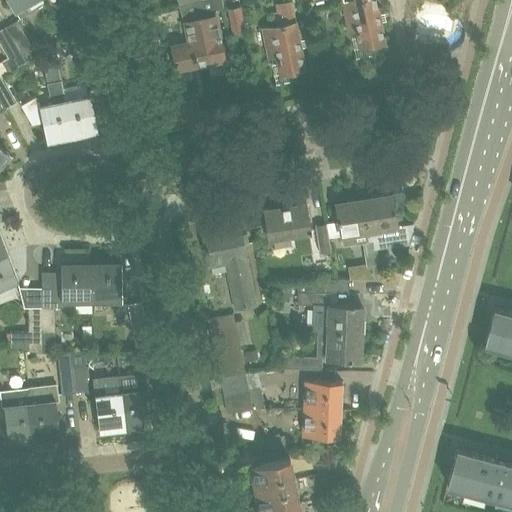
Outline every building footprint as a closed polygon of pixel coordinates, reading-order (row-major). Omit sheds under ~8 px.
[(8,0),(15,11),(33,0),(8,0)] [(214,11),(215,10),(223,8),(221,0),(195,0),(178,5),(182,20),(184,19),(187,33),(192,33),(193,41),(173,45),(178,68),(224,59),(214,11)] [(384,42),(375,0),(342,0),(349,32),(357,30),(361,47),(384,42)] [(304,68),(295,22),(297,22),(292,1),(278,4),(282,25),(263,29),(269,56),(277,54),(281,73),(304,68)] [(229,9),(234,32),(245,30),(240,7),(229,9)] [(6,26),(25,61),(26,60),(22,53),(32,47),(17,20),(6,26)] [(95,21),(75,33),(81,45),(98,36),(98,33),(96,23),(95,21)] [(8,70),(25,61),(6,26),(0,29),(0,43),(8,58),(3,61),(8,70)] [(81,45),(75,33),(54,45),(60,57),(81,45)] [(0,75),(0,99),(5,108),(17,101),(2,75),(0,75)] [(72,135),(65,99),(61,79),(47,82),(48,86),(51,90),(53,101),(41,104),(36,95),(21,104),(28,116),(35,115),(37,121),(43,120),(47,140),(72,135)] [(98,130),(97,126),(90,94),(65,99),(72,135),(98,130)] [(198,110),(184,113),(187,125),(200,122),(198,110)] [(0,164),(10,153),(0,144),(0,164)] [(376,238),(375,238),(374,230),(397,226),(394,209),(402,208),(405,196),(402,192),(392,193),(362,198),(367,231),(368,239),(374,238),(374,239),(376,239),(376,238)] [(341,236),(367,231),(362,198),(335,203),(341,236)] [(305,203),(264,210),(269,237),(310,230),(305,203)] [(326,223),(315,224),(320,253),(331,251),(326,223)] [(239,225),(203,232),(209,264),(227,260),(236,307),(254,303),(244,257),(246,256),(239,225)] [(376,248),(374,239),(374,238),(368,239),(363,240),(365,250),(376,248)] [(376,248),(365,250),(367,265),(378,263),(376,248)] [(0,301),(12,297),(7,284),(17,280),(7,252),(0,254),(0,301)] [(61,300),(91,300),(91,261),(61,262),(61,300)] [(91,261),(91,300),(121,300),(121,261),(91,261)] [(321,292),(325,292),(348,293),(349,279),(333,278),(321,280),(321,292)] [(297,291),(321,292),(321,280),(298,283),(297,291)] [(325,292),(321,292),(297,291),(297,303),(324,304),(325,292)] [(328,330),(361,332),(362,305),(329,304),(328,330)] [(42,330),(41,305),(29,305),(29,351),(42,352),(42,332),(42,330)] [(42,332),(42,352),(55,352),(55,305),(41,305),(42,330),(42,332)] [(511,312),(494,307),(485,343),(511,350),(511,312)] [(211,330),(235,325),(233,314),(234,314),(234,312),(232,312),(232,313),(210,318),(209,317),(208,317),(211,330)] [(137,347),(150,344),(145,319),(131,322),(137,347)] [(213,342),(238,337),(235,325),(211,330),(213,342)] [(361,332),(328,330),(321,330),(320,356),(280,354),(280,367),(322,369),(323,357),(360,359),(361,332)] [(11,347),(29,347),(29,331),(11,331),(11,347)] [(215,353),(240,348),(238,337),(213,342),(215,353)] [(155,370),(150,344),(137,347),(142,372),(155,370)] [(218,365),(243,360),(240,348),(215,353),(218,365)] [(254,349),(244,351),(244,352),(246,361),(254,360),(258,359),(258,358),(257,349),(254,349)] [(75,392),(72,368),(70,350),(57,352),(62,393),(75,392)] [(245,371),(246,371),(245,369),(243,360),(218,365),(220,377),(245,371)] [(72,368),(75,392),(89,390),(86,367),(72,368)] [(245,371),(220,377),(227,412),(253,407),(249,389),(245,371)] [(119,375),(121,391),(125,428),(151,425),(147,388),(142,373),(119,375)] [(125,428),(121,391),(119,375),(93,378),(99,431),(125,428)] [(305,407),(340,408),(341,381),(306,379),(305,407)] [(29,401),(34,438),(42,437),(59,435),(59,431),(55,400),(58,399),(56,383),(28,386),(29,401)] [(34,438),(29,401),(28,386),(9,389),(9,393),(0,394),(2,406),(4,405),(7,437),(25,435),(26,439),(34,438)] [(262,386),(249,389),(253,407),(265,404),(262,386)] [(339,436),(340,408),(305,407),(303,435),(339,436)] [(273,458),(288,455),(283,434),(279,435),(279,432),(269,437),(273,458)] [(273,458),(269,437),(267,434),(258,439),(254,440),(258,461),(273,458)] [(457,448),(448,483),(492,495),(502,457),(497,455),(496,458),(457,448)] [(273,458),(258,461),(250,463),(260,511),(300,511),(289,455),(288,455),(273,458)] [(326,457),(324,464),(334,467),(336,460),(326,457)] [(502,457),(492,495),(511,500),(511,462),(506,461),(507,458),(502,457)] [(317,474),(319,485),(330,483),(329,472),(317,474)] [(317,499),(318,506),(329,504),(328,497),(317,499)]
